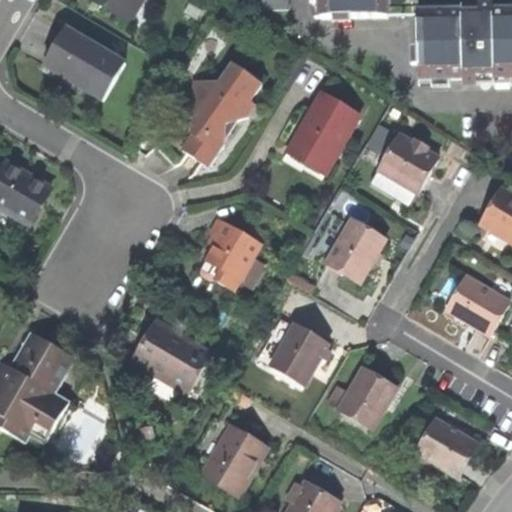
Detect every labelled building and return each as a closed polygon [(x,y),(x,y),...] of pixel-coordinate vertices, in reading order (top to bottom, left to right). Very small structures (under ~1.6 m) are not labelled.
[(94,0),(127,20),(138,0),(94,0)] [(133,23),(146,0),(138,0),(127,20),(133,23)] [(287,0),(260,0),(261,12),(288,11),(287,0)] [(320,0),(320,20),(389,19),(388,0),(320,0)] [(419,82),(511,79),(511,13),(419,14),(419,58),(419,82)] [(106,103),(128,65),(68,31),(57,50),(46,69),(106,103)] [(262,87),(234,68),(221,86),(194,85),(191,119),(194,121),(193,136),(183,152),(196,161),(211,170),(225,149),(226,128),(247,121),(256,108),(251,104),(262,87)] [(322,95),(294,143),(310,153),(331,166),(359,117),(322,95)] [(401,138),(380,172),(404,186),(420,195),(440,161),(427,154),(430,150),(416,142),(414,145),(401,138)] [(324,176),(331,166),(310,153),(294,143),(287,154),(324,176)] [(52,188),(8,164),(0,177),(0,210),(30,227),(52,188)] [(487,219),(483,227),(511,243),(511,197),(503,192),(487,219)] [(217,283),(236,295),(263,249),(220,222),(211,237),(221,243),(214,254),(208,265),(222,273),(217,283)] [(386,242),(353,223),(328,265),(361,285),(368,274),(386,242)] [(315,288),(292,275),(288,281),(311,295),(315,288)] [(467,279),(448,311),(463,320),(492,338),(511,305),(467,279)] [(296,327),(295,328),(282,321),(257,364),(271,371),(266,380),(296,398),(304,386),(305,387),(329,346),(317,339),(296,327)] [(155,370),(192,391),(213,354),(159,323),(151,337),(136,364),(153,374),(155,370)] [(30,435),(37,423),(53,432),(70,404),(54,394),(74,359),(51,345),(33,335),(13,369),(0,361),(0,417),(9,422),(4,431),(25,444),(30,435)] [(189,395),(192,391),(155,370),(153,374),(189,395)] [(351,394),(340,412),(374,431),(398,390),(383,381),(364,370),(351,394)] [(329,405),(340,412),(351,394),(339,387),(329,405)] [(0,429),(4,431),(9,422),(0,417),(0,429)] [(478,445),(438,421),(426,441),(415,434),(407,449),(459,479),(469,462),(478,445)] [(46,444),(53,432),(37,423),(30,435),(46,444)] [(204,477),(238,496),(255,467),(257,468),(268,449),(249,438),(231,428),(204,477)] [(335,511),(340,504),(328,497),(307,484),(304,488),(295,505),(290,511),(335,511)] [(288,501),(295,505),(304,488),(298,485),(288,501)]
